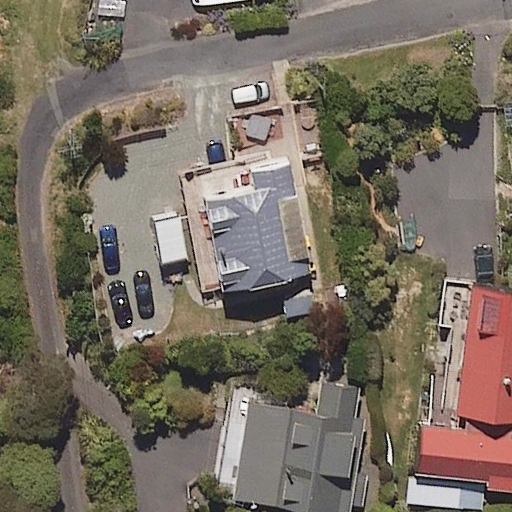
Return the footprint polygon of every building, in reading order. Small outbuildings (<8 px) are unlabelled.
[(309,270),(287,161),(247,166),(252,186),(201,198),(222,288),(225,288),(233,288),(240,288),(247,287),(254,287),(261,286),(268,284),(275,283),(282,281),(289,279),(296,276),(303,273),(309,270)] [(176,211),(152,215),(161,265),(185,261),(176,211)] [(511,292),(444,285),(440,325),(429,430),(419,429),(414,477),(511,487),(511,292)] [(313,320),(312,295),(281,296),(282,353),(332,352),(331,320),(313,320)] [(248,395),(233,504),(310,511),(348,511),(358,381),(320,379),(317,404),(248,395)]
